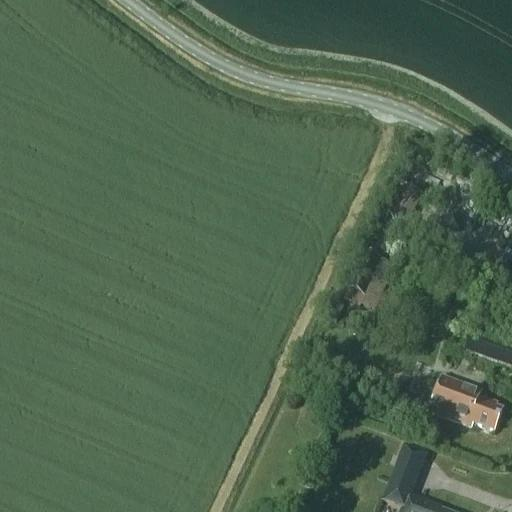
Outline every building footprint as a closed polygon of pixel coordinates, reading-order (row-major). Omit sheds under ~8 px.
[(406,226),(423,197),(401,184),(384,213),(406,226)] [(347,292),(364,300),(381,262),(363,254),(347,292)] [(511,365),(511,346),(468,331),(462,348),(511,365)] [(493,434),(501,412),(494,410),(495,406),(479,400),(482,393),(441,378),(428,414),(471,430),(472,426),(493,434)] [(440,511),(442,509),(410,497),(426,455),(403,446),(396,465),(382,502),(401,510),(400,511),(440,511)]
